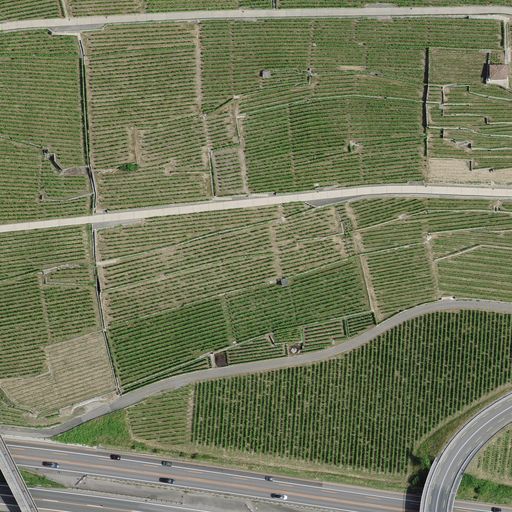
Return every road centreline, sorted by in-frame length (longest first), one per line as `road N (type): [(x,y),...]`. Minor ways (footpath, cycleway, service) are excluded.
road 1 (unclassified): [(0,429),(46,433),(167,383),(324,354),(432,306),(511,307)]
road 2 (track): [(511,193),(403,189),(0,229)]
road 3 (track): [(0,30),(335,13),(511,15)]
road 4 (motorway): [(429,511),(0,452)]
road 5 (motorway): [(0,495),(135,511)]
